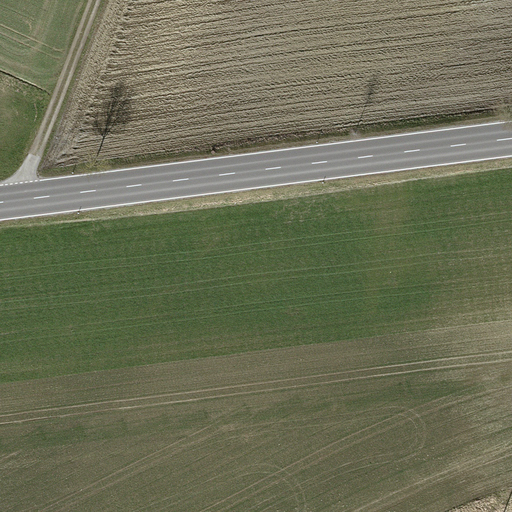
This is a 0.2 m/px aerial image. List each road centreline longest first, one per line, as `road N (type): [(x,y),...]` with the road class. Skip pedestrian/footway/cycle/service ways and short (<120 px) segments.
road 1 (secondary): [(511,142),(0,205)]
road 2 (track): [(94,0),(18,203)]
